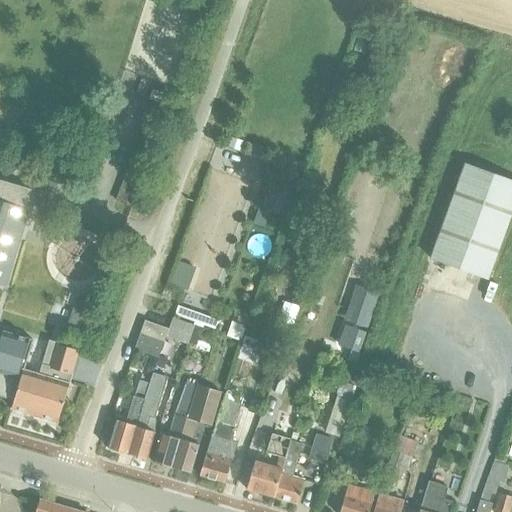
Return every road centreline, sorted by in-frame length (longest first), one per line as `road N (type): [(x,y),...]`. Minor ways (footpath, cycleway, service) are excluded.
road 1 (residential): [(72,477),(159,236)]
road 2 (unclassified): [(159,236),(242,0)]
